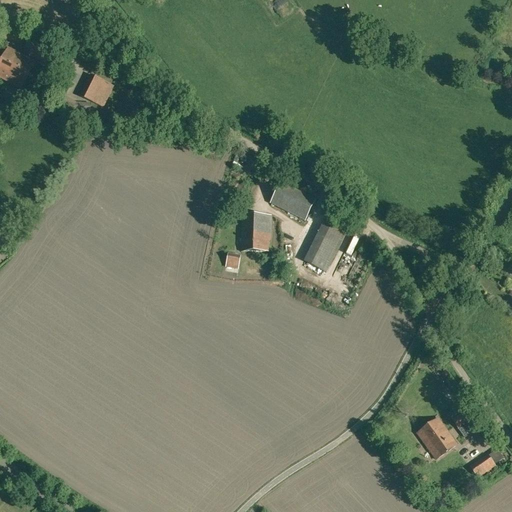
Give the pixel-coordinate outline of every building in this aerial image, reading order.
[(2,28),(0,33),(0,38),(4,40),(9,41),(12,31),(8,30),(2,28)] [(53,50),(30,38),(23,53),(46,65),(53,50)] [(0,63),(0,77),(22,88),(35,62),(8,49),(0,63)] [(4,103),(10,106),(19,110),(23,101),(15,97),(9,94),(4,103)] [(270,203),(305,221),(315,200),(281,183),(270,203)] [(242,215),(241,252),(268,252),(268,240),(270,240),(271,216),(242,215)] [(326,218),(304,263),(326,274),(348,230),(326,218)] [(0,229),(0,247),(3,251),(14,242),(2,227),(0,229)] [(239,270),(241,256),(227,254),(225,267),(239,270)] [(458,429),(470,421),(472,419),(465,410),(463,412),(461,408),(449,416),(451,419),(458,429)] [(457,445),(462,441),(456,433),(451,437),(438,419),(417,434),(436,460),(457,445)] [(495,467),(494,465),(488,457),(487,455),(470,467),(478,479),(495,467)]
